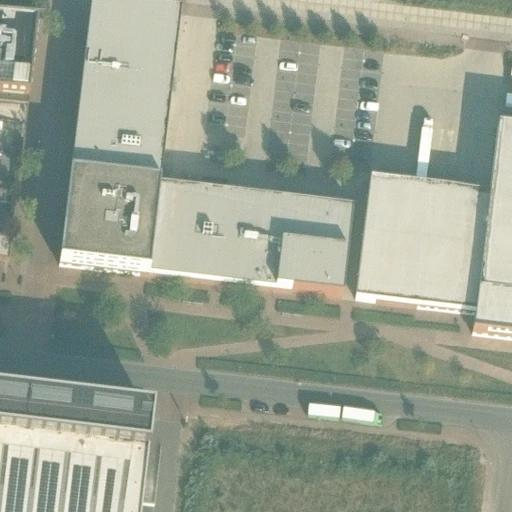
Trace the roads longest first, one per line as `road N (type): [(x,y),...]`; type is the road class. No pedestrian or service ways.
road 1 (unclassified): [(22,364),(511,420)]
road 2 (residential): [(22,364),(65,0)]
road 3 (residential): [(245,0),(511,33)]
